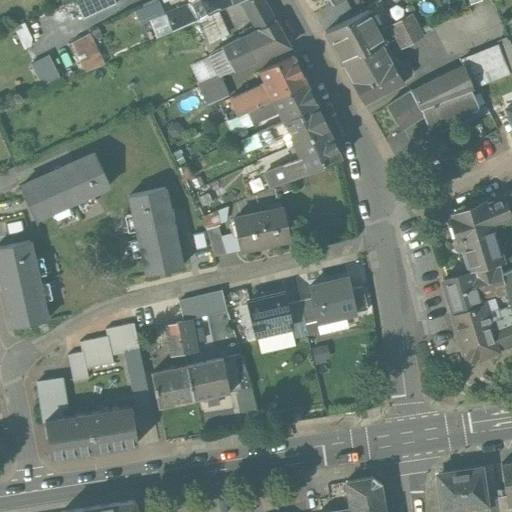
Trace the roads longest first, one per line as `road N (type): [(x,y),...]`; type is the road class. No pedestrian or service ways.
road 1 (residential): [(384,234),(138,298),(68,324),(13,366)]
road 2 (secondary): [(33,492),(407,439)]
road 3 (residential): [(285,0),(373,161),(384,234)]
road 4 (residential): [(384,234),(407,439)]
road 5 (residential): [(384,234),(511,172)]
road 6 (residential): [(13,366),(33,492)]
